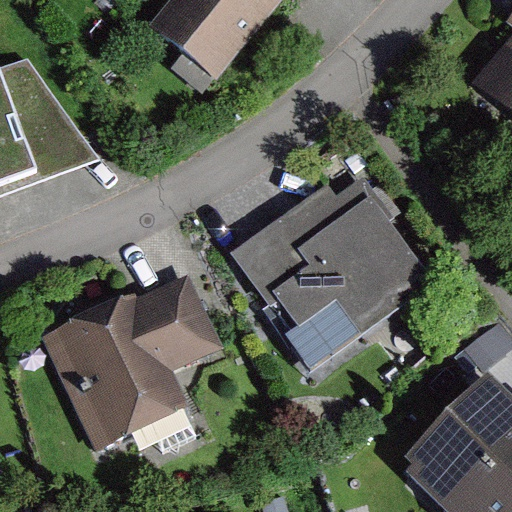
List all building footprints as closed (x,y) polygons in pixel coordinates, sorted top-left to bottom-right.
[(176,0),(150,32),(218,88),(289,0),(290,0),(293,2),(294,0),(176,0)] [(511,42),(474,90),(511,120),(511,19),(507,27),(511,30),(511,42)] [(0,204),(103,167),(30,63),(0,74),(0,204)] [(329,190),(229,259),(310,377),(433,292),(375,208),(380,204),(365,183),(337,202),(329,190)] [(226,357),(190,279),(46,344),(98,458),(192,416),(176,380),(226,357)] [(441,511),(511,511),(511,399),(492,380),(408,464),(414,472),(408,478),(441,511)]
